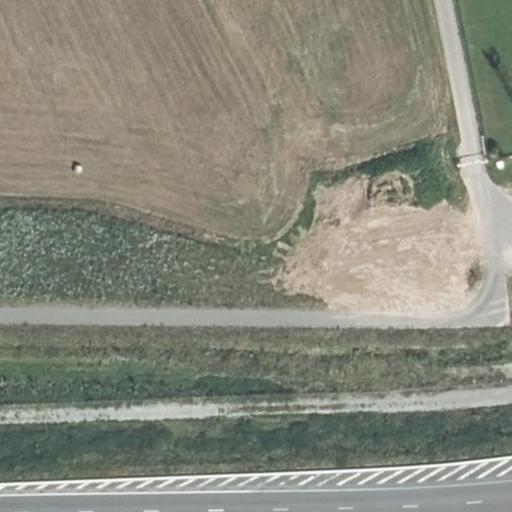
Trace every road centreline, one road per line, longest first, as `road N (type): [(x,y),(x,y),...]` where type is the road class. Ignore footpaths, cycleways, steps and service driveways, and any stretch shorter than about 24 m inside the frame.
road 1 (motorway): [(511,497),(61,511)]
road 2 (unclassified): [(476,161),(443,0)]
